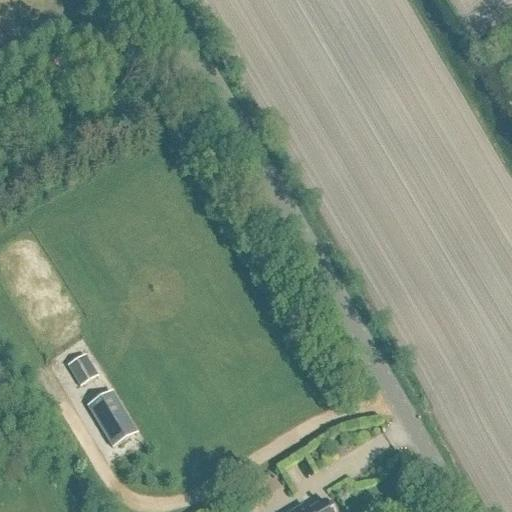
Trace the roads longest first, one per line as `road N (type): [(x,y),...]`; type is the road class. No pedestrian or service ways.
road 1 (tertiary): [(458,511),(162,0)]
road 2 (track): [(132,22),(0,104)]
